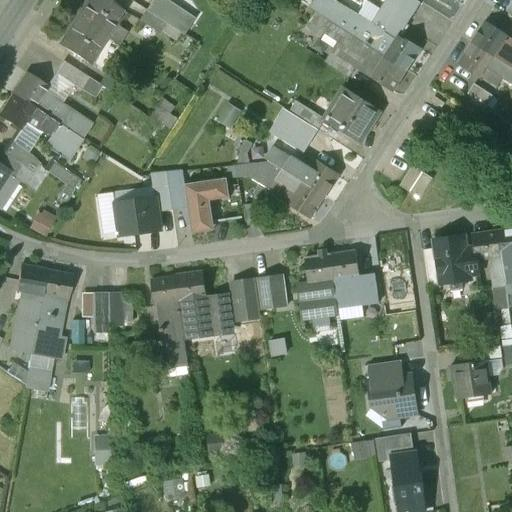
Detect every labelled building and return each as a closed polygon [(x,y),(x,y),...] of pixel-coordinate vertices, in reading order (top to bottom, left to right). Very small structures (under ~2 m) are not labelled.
[(125,11),(108,0),(89,0),(77,18),(108,38),(125,11)] [(167,24),(148,12),(142,22),(161,34),(167,24)] [(108,38),(77,18),(60,45),(90,65),(108,38)] [(506,36),(485,23),(472,44),(511,69),(511,42),(505,38),(506,36)] [(390,47),(372,35),(365,45),(384,57),(390,47)] [(419,50),(398,36),(390,47),(384,57),(405,71),(419,50)] [(511,69),(472,44),(458,65),(479,78),(486,67),(504,79),(511,69)] [(384,57),(365,45),(359,56),(378,68),(384,57)] [(384,57),(378,68),(371,79),(392,93),(405,71),(384,57)] [(48,88),(26,74),(12,95),(34,109),(40,99),(48,88)] [(126,88),(107,76),(100,86),(119,99),(126,88)] [(493,97),(473,84),(467,94),(487,107),(493,97)] [(379,112),(344,90),(324,121),(323,122),(358,144),(379,112)] [(34,109),(12,95),(0,114),(0,117),(20,130),(27,119),(34,109)] [(58,111),(40,99),(34,109),(52,121),(58,111)] [(324,121),(295,103),(288,114),(317,131),(323,122),(324,121)] [(52,121),(34,109),(27,119),(45,131),(52,121)] [(81,125),(72,120),(66,129),(75,135),(81,125)] [(338,176),(317,162),(309,174),(273,150),(268,162),(284,172),(324,198),(338,176)] [(33,174),(7,157),(0,167),(0,168),(8,173),(7,174),(25,186),(33,174)] [(72,175),(52,161),(45,171),(65,185),(72,175)] [(284,172),(268,162),(248,165),(249,175),(278,194),(276,197),(310,219),(324,198),(284,172)] [(248,165),(236,166),(238,176),(249,175),(248,165)] [(432,179),(412,166),(399,187),(419,199),(432,179)] [(182,171),(166,173),(172,211),(187,209),(184,186),(182,171)] [(226,180),(184,186),(187,209),(191,236),(214,232),(210,203),(229,200),(226,180)] [(114,195),(120,237),(159,232),(154,190),(114,195)] [(39,209),(28,227),(43,237),(54,219),(39,209)] [(511,229),(497,232),(501,257),(511,255),(511,229)] [(497,232),(471,236),(473,249),(474,249),(476,261),(489,259),(501,257),(497,232)] [(464,237),(433,241),(435,249),(440,285),(470,281),(470,276),(478,275),(476,261),(474,249),(473,249),(466,250),(464,237)] [(435,249),(422,251),(427,287),(440,285),(435,249)] [(355,252),(330,255),(333,280),(336,302),(339,321),(356,319),(355,312),(349,313),(345,279),(358,277),(355,252)] [(330,255),(305,259),(308,283),(321,282),(333,280),(330,255)] [(511,255),(501,257),(504,279),(511,277),(511,255)] [(501,257),(489,259),(497,310),(509,309),(504,279),(501,257)] [(26,293),(25,302),(21,301),(12,350),(30,354),(45,271),(20,267),(16,291),(26,293)] [(30,354),(30,355),(60,360),(64,339),(57,337),(62,308),(58,308),(60,299),(65,300),(70,276),(45,271),(30,354)] [(226,296),(203,299),(199,273),(175,276),(175,277),(179,303),(182,324),(184,337),(231,330),(226,296)] [(283,276),(255,280),(259,309),(287,305),(283,276)] [(175,277),(150,281),(154,306),(167,304),(179,303),(175,277)] [(254,280),(230,283),(235,319),(259,316),(254,280)] [(333,280),(321,282),(324,304),(336,302),(333,280)] [(88,291),(89,328),(140,326),(139,290),(88,291)] [(179,303),(167,304),(170,326),(182,324),(179,303)] [(356,319),(339,321),(343,352),(356,354),(361,353),(356,319)] [(183,340),(173,343),(175,354),(186,352),(183,340)] [(499,347),(472,351),(473,363),(485,361),(501,359),(499,347)] [(400,361),(366,365),(368,380),(402,375),(400,361)] [(473,363),(450,366),(452,381),(455,381),(458,398),(490,394),(485,361),(473,363)] [(368,380),(370,394),(369,394),(371,408),(380,415),(399,412),(399,418),(416,415),(413,389),(405,384),(403,375),(402,375),(368,380)] [(98,466),(114,467),(116,433),(99,432),(98,466)] [(411,434),(375,440),(378,463),(390,461),(390,460),(414,457),(411,434)] [(414,457),(390,460),(390,461),(394,487),(392,488),(394,504),(397,504),(397,511),(422,511),(420,493),(424,493),(421,473),(417,474),(414,457)]
